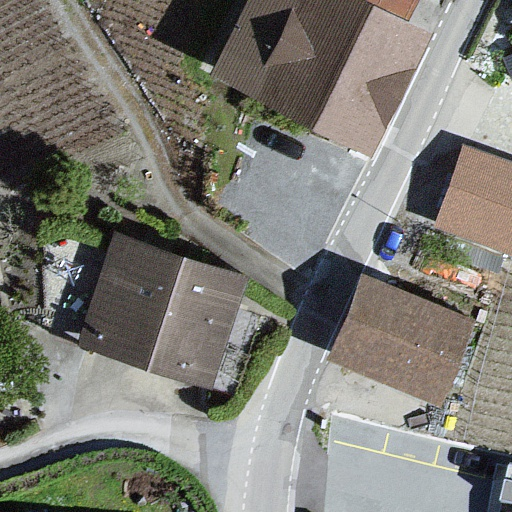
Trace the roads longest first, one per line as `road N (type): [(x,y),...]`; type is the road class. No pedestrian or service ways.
road 1 (tertiary): [(471,0),(303,349),(281,511)]
road 2 (track): [(320,308),(192,215),(67,0)]
